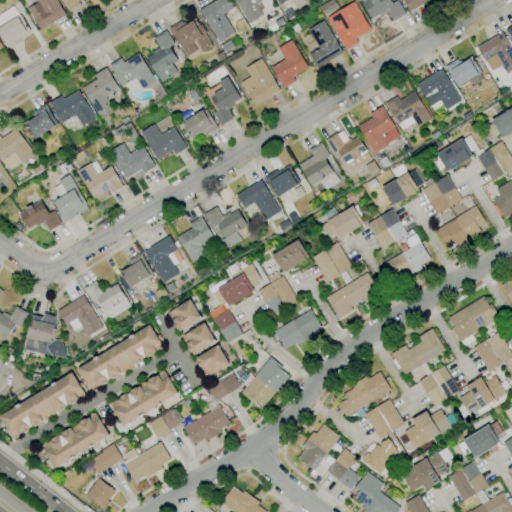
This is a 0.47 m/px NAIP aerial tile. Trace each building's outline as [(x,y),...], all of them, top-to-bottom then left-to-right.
[(40,30),(27,9),(37,3),(35,0),(56,0),(66,15),(40,30)] [(68,13),(60,0),(79,0),(78,1),(81,6),(68,13)] [(219,42),(199,10),(215,0),(227,0),(233,8),(223,15),(234,33),(219,42)] [(249,24),(234,0),(262,0),(255,4),(262,15),(249,24)] [(324,16),(319,7),(329,0),(333,0),(338,7),(324,16)] [(393,21),(387,12),(380,16),(379,15),(372,19),(363,3),(367,0),(390,0),(392,3),(397,0),(405,14),(393,21)] [(428,0),(409,12),(401,0),(428,0)] [(346,50),(326,19),(353,2),(370,29),(355,39),(358,43),(346,50)] [(8,50),(2,41),(3,40),(0,35),(0,13),(13,5),(19,16),(20,15),(30,31),(21,37),(22,39),(19,40),(21,43),(8,50)] [(186,57),(169,29),(181,21),(183,23),(184,22),(185,24),(195,18),(212,47),(202,53),(195,41),(191,43),(196,51),(186,57)] [(317,68),(308,55),(319,48),(308,30),(323,20),(343,52),(317,68)] [(294,33),(291,27),(296,24),(300,29),(294,33)] [(161,82),(146,58),(153,54),(152,52),(159,48),(153,38),(166,30),(174,44),(169,47),(177,61),(172,64),(177,72),(161,82)] [(511,70),(506,74),(494,55),(484,61),(476,48),(502,32),(511,48),(511,70)] [(225,52),(220,46),(229,40),(233,46),(225,52)] [(283,89),(270,68),(284,59),(277,48),(291,40),(308,67),(293,77),(295,81),(283,89)] [(141,90),(135,79),(121,87),(109,65),(121,58),(123,62),(138,53),(155,81),(141,90)] [(457,87),(445,67),(457,59),(459,61),(460,60),(461,62),(471,56),(481,72),(457,87)] [(255,106),(247,93),(246,93),(240,82),(250,76),(245,68),(261,58),(280,91),(255,106)] [(100,120),(81,88),(96,79),(94,75),(106,68),(118,89),(105,97),(114,112),(100,120)] [(446,110),(440,101),(431,106),(426,97),(424,98),(416,84),(441,69),(461,101),(446,110)] [(220,127),(212,113),(215,111),(204,93),(205,92),(203,88),(205,87),(207,86),(209,89),(219,83),(219,82),(227,77),(240,99),(233,103),(235,106),(227,110),(233,119),(220,127)] [(81,127),(74,115),(61,124),(48,103),(60,95),(63,100),(78,90),(95,119),(81,127)] [(193,103),(188,94),(194,90),(199,99),(193,103)] [(417,127),(411,117),(397,125),(385,103),(396,96),(399,101),(414,91),(431,119),(417,127)] [(33,139),(24,123),(33,118),(32,116),(34,114),(33,112),(45,104),(57,125),(33,139)] [(374,154),(357,126),(372,117),(369,113),(382,106),(394,126),(381,135),(388,146),(374,154)] [(502,138),(491,121),(511,107),(511,133),(506,137),(505,136),(502,138)] [(192,142),(181,124),(206,109),(217,129),(205,136),(204,135),(192,142)] [(131,140),(123,127),(129,123),(137,136),(131,140)] [(156,160),(146,144),(147,144),(140,132),(153,124),(160,135),(173,127),(186,148),(174,155),(172,151),(156,160)] [(28,166),(25,161),(22,164),(14,153),(1,162),(0,160),(0,137),(1,138),(15,128),(34,155),(31,157),(34,161),(28,166)] [(345,165),(337,152),(333,155),(324,140),(336,133),(342,143),(349,138),(350,140),(357,136),(367,152),(345,165)] [(504,174),(491,182),(476,157),(477,156),(473,150),(470,152),(472,156),(469,157),(470,159),(450,171),(450,170),(447,172),(436,154),(462,138),(462,139),(469,135),(478,150),(481,148),(484,152),(488,149),(504,174)] [(104,149),(98,139),(102,137),(108,146),(104,149)] [(488,149),(501,141),(511,160),(511,169),(504,174),(488,149)] [(126,179),(109,152),(122,143),(129,154),(142,146),(155,166),(143,174),(140,170),(126,179)] [(325,190),(322,185),(323,185),(320,180),(311,186),(298,165),(312,156),(308,150),(320,143),(329,156),(324,159),(336,177),(339,181),(325,190)] [(77,162),(73,155),(81,151),(85,157),(77,162)] [(62,174),(58,167),(67,161),(71,169),(62,174)] [(371,176),(365,166),(373,161),(379,171),(371,176)] [(93,199),(76,171),(90,163),(96,174),(110,166),(122,187),(110,194),(108,190),(93,199)] [(276,198),(264,178),(276,170),(277,172),(289,165),(300,184),(276,198)] [(35,175),(32,170),(39,166),(41,171),(35,175)] [(392,205),(381,188),(407,172),(418,189),(415,191),(415,192),(395,204),(395,203),(392,205)] [(65,223),(52,202),(56,200),(66,194),(58,181),(68,174),(84,200),(83,201),(88,209),(78,215),(77,212),(76,213),(77,215),(65,223)] [(433,183),(446,175),(461,200),(449,208),(433,183)] [(511,214),(504,219),(492,201),(500,196),(496,190),(511,179),(511,212),(511,213),(511,214)] [(265,221),(253,203),(244,209),(235,195),(260,180),(280,211),(265,221)] [(449,208),(436,215),(421,190),(433,183),(449,208)] [(49,231),(43,223),(36,227),(35,225),(28,229),(18,214),(40,200),(48,214),(53,211),(61,224),(49,231)] [(337,239),(334,234),(328,237),(321,225),(352,206),(363,223),(360,225),(360,226),(341,238),(340,237),(337,239)] [(456,248),(453,242),(445,247),(435,230),(475,206),(485,222),(477,227),(481,233),(456,248)] [(225,239),(216,225),(212,228),(203,214),(216,207),(221,216),(228,212),(230,214),(237,210),(246,226),(225,239)] [(379,216),(391,209),(407,234),(394,241),(379,216)] [(193,265),(176,237),(191,228),(188,224),(201,216),(213,238),(200,246),(207,257),(193,265)] [(394,241),(382,249),(367,224),(379,216),(394,241)] [(282,233),(281,230),(280,231),(277,226),(287,220),(292,228),(282,233)] [(394,281),(383,264),(402,253),(398,246),(403,243),(407,249),(409,248),(404,240),(414,234),(430,259),(420,265),(422,268),(405,278),(403,276),(394,281)] [(163,283),(143,251),(168,236),(177,249),(167,255),(179,274),(163,283)] [(282,272),(272,256),(297,239),(308,257),(305,259),(306,260),(286,272),(285,271),(282,272)] [(338,320),(325,298),(346,285),(339,275),(326,282),(312,257),(324,250),(322,247),(327,244),(329,247),(337,242),(352,267),(346,271),(352,282),(367,273),(380,295),(365,304),(362,298),(350,306),(353,311),(338,320)] [(129,289),(119,272),(129,266),(127,264),(128,263),(127,261),(140,253),(144,259),(143,260),(152,274),(129,289)] [(220,307),(211,293),(218,289),(231,280),(229,276),(250,263),(261,280),(258,282),(259,283),(252,287),(252,286),(251,286),(253,290),(251,292),(252,293),(231,306),(231,304),(228,306),(226,303),(220,307)] [(269,284),(282,276),(297,301),(284,309),(269,284)] [(511,304),(500,286),(508,281),(509,282),(511,280),(511,304)] [(104,312),(96,299),(91,302),(83,288),(95,281),(101,290),(108,286),(109,288),(116,284),(126,299),(104,312)] [(284,309),(272,316),(268,310),(257,292),(269,284),(284,309)] [(87,337),(76,319),(66,325),(57,311),(83,295),(102,327),(87,337)] [(459,342),(451,328),(453,327),(448,318),(483,297),(488,305),(491,304),(499,317),(459,342)] [(179,332),(178,329),(176,330),(173,324),(174,323),(171,319),(170,319),(167,314),(168,314),(168,313),(174,309),(173,306),(177,303),(178,306),(190,299),(201,318),(179,332)] [(7,338),(0,334),(0,313),(1,314),(3,312),(9,316),(15,306),(28,314),(20,328),(15,325),(7,338)] [(226,344),(212,319),(227,309),(242,335),(226,344)] [(284,349),(274,332),(310,310),(321,327),(310,334),(312,337),(296,346),(294,343),(284,349)] [(66,359),(23,350),(31,315),(42,318),(43,314),(55,317),(55,318),(57,325),(54,341),(64,343),(66,359)] [(193,355),(192,353),(191,353),(187,347),(188,347),(185,342),(184,343),(181,338),(182,337),(182,336),(189,332),(188,330),(191,328),(192,330),(204,323),(216,342),(193,355)] [(92,392),(91,391),(90,391),(86,384),(83,386),(81,382),(84,381),(77,369),(149,325),(156,337),(159,335),(161,338),(158,340),(162,347),(161,348),(162,349),(157,352),(156,351),(152,353),(153,354),(147,358),(146,357),(142,360),(142,361),(137,364),(136,363),(132,366),(132,367),(127,370),(127,369),(126,369),(127,370),(121,373),(121,372),(117,375),(117,376),(111,380),(111,379),(106,381),(107,382),(101,386),(100,385),(96,388),(96,389),(92,392)] [(404,376),(390,354),(405,345),(408,350),(420,343),(417,337),(431,329),(445,351),(404,376)] [(511,357),(488,372),(473,348),(497,333),(511,355),(511,357)] [(207,378),(207,377),(205,377),(202,372),(203,372),(201,368),(200,368),(196,362),(197,362),(195,359),(217,345),(229,364),(217,371),(219,374),(215,376),(214,374),(207,378)] [(262,408),(254,402),(253,403),(240,393),(245,387),(242,385),(250,375),(253,377),(270,357),(282,367),(280,370),(288,376),(262,408)] [(434,406),(418,381),(443,366),(458,391),(434,406)] [(123,426),(116,416),(113,417),(111,413),(114,411),(110,404),(110,403),(115,400),(115,401),(119,398),(119,397),(125,394),(126,395),(130,392),(129,391),(136,387),(136,388),(140,386),(140,385),(145,381),(146,382),(148,381),(147,380),(153,376),(154,377),(158,375),(157,374),(163,371),(163,372),(164,371),(168,378),(171,376),(174,380),(171,382),(177,393),(123,426)] [(345,417),(337,404),(345,399),(347,403),(348,402),(343,394),(353,388),(352,385),(364,377),(366,380),(379,372),(390,390),(345,417)] [(14,439),(13,438),(12,439),(8,432),(5,434),(3,430),(6,428),(0,418),(0,416),(71,373),(78,384),(80,383),(83,386),(81,388),(85,395),(84,395),(85,396),(79,399),(79,398),(75,401),(75,402),(69,406),(68,405),(64,407),(64,408),(59,412),(58,411),(53,414),(54,415),(49,418),(49,416),(48,417),(49,418),(44,421),(43,420),(39,422),(40,423),(33,427),(32,426),(28,429),(29,430),(23,434),(22,433),(18,435),(19,436),(14,439)] [(215,402),(207,388),(231,373),(240,386),(215,402)] [(38,382),(31,381),(33,374),(39,375),(38,382)] [(462,418),(455,407),(461,403),(458,398),(469,391),(466,386),(480,377),(483,382),(494,376),(505,393),(487,405),(489,409),(478,416),(475,412),(469,416),(468,414),(462,418)] [(387,440),(384,436),(379,440),(363,415),(388,399),(404,424),(389,433),(392,437),(387,440)] [(193,445),(182,428),(219,406),(229,423),(219,429),(221,433),(205,442),(203,439),(193,445)] [(156,438),(148,425),(172,409),(180,422),(156,438)] [(413,450),(403,432),(414,425),(411,420),(426,411),(429,416),(440,409),(450,427),(438,434),(439,435),(426,443),(426,442),(413,450)] [(54,469),(47,458),(44,460),(42,456),(45,454),(41,447),(41,446),(41,445),(46,442),(46,443),(51,441),(50,440),(56,436),(57,437),(61,434),(60,433),(67,429),(67,430),(72,428),(71,427),(76,424),(77,425),(79,423),(78,422),(85,418),(85,419),(89,417),(89,416),(94,413),(94,414),(95,413),(99,420),(102,418),(105,423),(102,424),(108,435),(54,469)] [(473,458),(470,453),(463,456),(457,446),(463,442),(463,440),(488,425),(489,426),(495,422),(502,432),(495,436),(498,442),(495,444),(496,445),(476,457),(476,456),(473,458)] [(297,458),(304,449),(301,446),(312,432),(315,434),(323,424),(339,437),(313,471),(297,458)] [(511,459),(502,443),(511,437),(511,459)] [(134,482),(122,462),(126,460),(123,455),(133,449),(137,456),(159,442),(170,460),(160,466),(162,469),(146,479),(144,475),(134,482)] [(97,475),(88,461),(102,452),(101,451),(112,444),(122,459),(97,475)] [(379,475),(365,464),(360,461),(366,452),(369,454),(376,444),(393,457),(392,458),(397,462),(393,467),(388,463),(379,475)] [(349,489),(326,472),(343,449),(356,458),(348,469),(358,477),(349,489)] [(410,492),(400,474),(412,467),(425,459),(425,458),(437,451),(447,470),(436,476),(440,482),(425,490),(422,485),(410,492)] [(463,502),(447,477),(472,461),(487,486),(463,502)] [(396,511),(364,511),(361,509),(363,506),(353,498),(357,493),(353,489),(366,472),(383,485),(378,491),(400,508),(396,511)] [(103,511),(84,496),(98,478),(114,491),(107,500),(110,502),(103,511)] [(231,511),(220,503),(232,487),(242,494),(244,491),(259,502),(257,505),(265,511),(231,511)] [(469,511),(501,492),(511,508),(511,511),(469,511)] [(409,511),(404,503),(417,495),(427,511),(409,511)]
